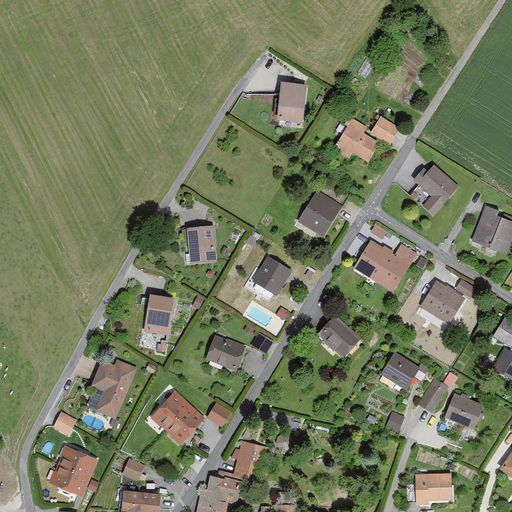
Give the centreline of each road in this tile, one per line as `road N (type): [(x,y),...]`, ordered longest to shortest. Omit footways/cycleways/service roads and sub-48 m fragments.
road 1 (residential): [(264,50),(147,228),(35,428),(22,464),(31,511)]
road 2 (residential): [(368,209),(179,511)]
road 3 (residential): [(368,209),(511,298)]
road 4 (track): [(501,0),(416,135)]
